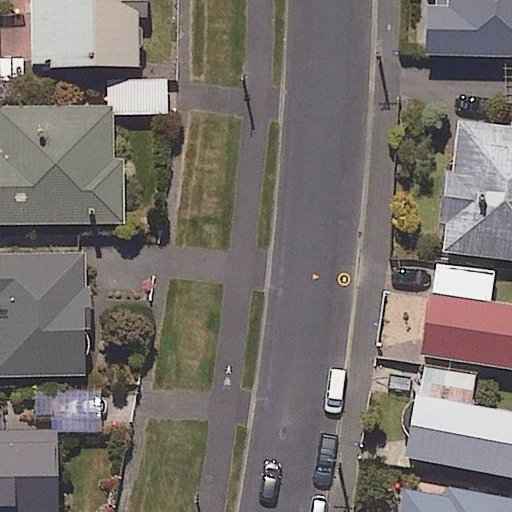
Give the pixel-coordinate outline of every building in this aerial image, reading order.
[(131,13),(142,13),(142,0),(27,0),(27,62),(131,63),(131,13)] [(511,0),(421,0),(421,51),(511,52),(511,0)] [(107,103),(107,112),(164,109),(163,77),(106,79),(107,103)] [(107,103),(0,102),(0,219),(120,219),(120,156),(107,156),(107,103)] [(511,124),(451,117),(436,248),(511,256),(511,124)] [(80,247),(0,249),(0,371),(83,370),(80,247)] [(492,270),(430,260),(416,350),(511,365),(511,301),(487,298),(492,270)] [(511,410),(471,402),(477,372),(422,361),(416,391),(412,390),(400,451),(511,473),(511,410)] [(31,412),(51,412),(51,428),(98,428),(98,412),(98,385),(31,385),(31,412)] [(0,429),(0,420),(0,511),(50,511),(48,428),(0,429)] [(511,511),(511,496),(447,485),(445,494),(399,486),(394,511),(511,511)]
